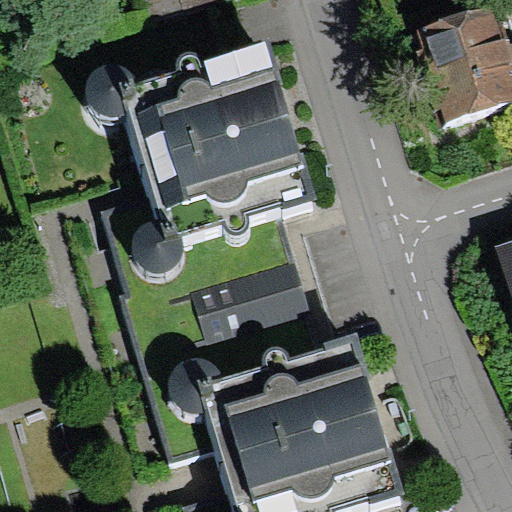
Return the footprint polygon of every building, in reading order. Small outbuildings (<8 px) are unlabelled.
[(147,0),(155,25),(234,0),(147,0)] [(410,40),(438,135),(511,113),(511,23),(509,12),(410,40)] [(185,259),(182,249),(319,211),(267,53),(134,95),(129,84),(115,81),(98,87),(89,98),(90,116),(102,128),(113,131),(125,127),(145,191),(159,238),(146,241),(137,253),(138,272),(151,284),(170,283),(183,269),(185,259)] [(511,247),(495,253),(511,307),(511,247)] [(373,511),(398,505),(346,336),(206,379),(206,378),(194,366),(176,366),(164,379),(164,396),(177,408),(191,408),(219,511),(373,511)]
